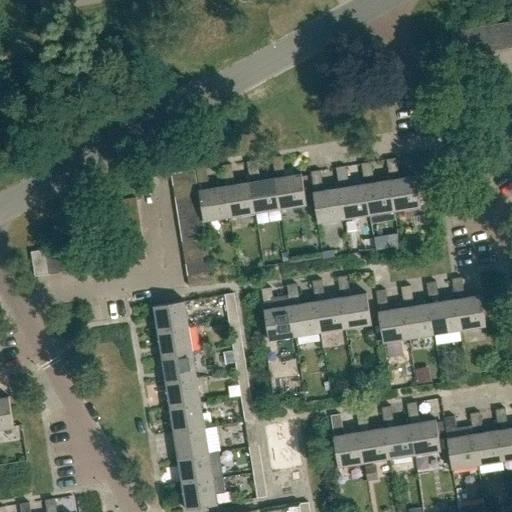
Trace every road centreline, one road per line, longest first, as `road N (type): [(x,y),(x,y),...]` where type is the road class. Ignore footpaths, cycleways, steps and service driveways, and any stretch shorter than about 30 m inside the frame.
road 1 (unclassified): [(0,209),(376,2)]
road 2 (residential): [(134,511),(19,300)]
road 3 (residential): [(511,247),(424,86)]
road 4 (residential): [(19,300),(148,279)]
